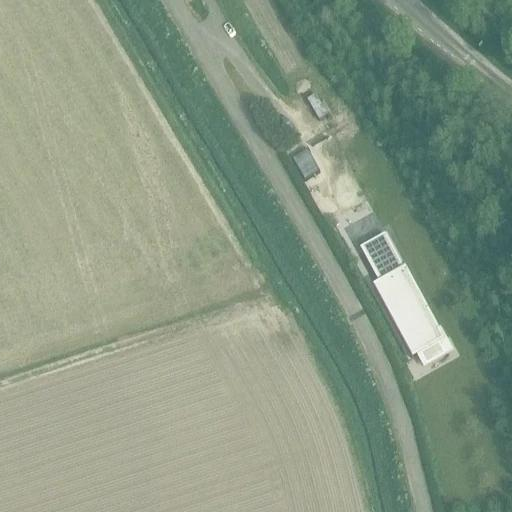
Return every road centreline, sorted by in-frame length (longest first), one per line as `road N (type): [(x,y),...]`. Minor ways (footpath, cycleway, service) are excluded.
road 1 (unclassified): [(422,511),(384,371),(171,0)]
road 2 (track): [(0,385),(269,300)]
road 3 (tertiary): [(511,96),(400,0)]
